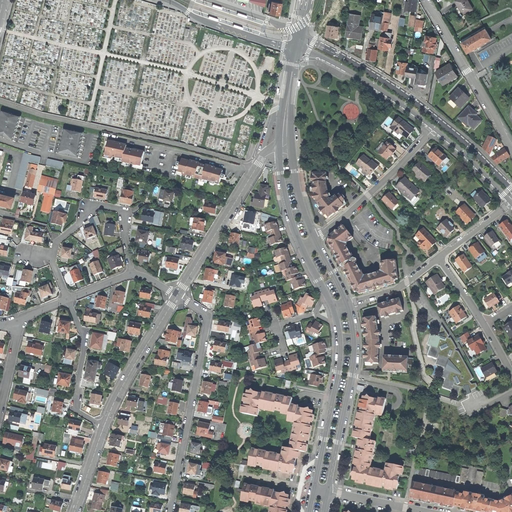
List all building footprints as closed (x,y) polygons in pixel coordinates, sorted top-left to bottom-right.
[(405,12),(410,13),(410,11),(416,12),(418,0),(409,0),(409,3),(406,3),(405,12)] [(461,8),(464,14),(472,9),(467,0),(457,0),(455,1),(459,8),(460,7),(461,8)] [(274,14),(279,15),(281,3),(271,1),(271,3),(269,3),(268,9),(270,10),(269,13),(274,14)] [(351,37),(361,39),(363,27),(358,27),(360,16),(350,14),(348,25),(347,28),(348,28),(347,36),(351,37)] [(379,15),(374,14),(373,22),(372,28),(377,29),(377,30),(381,31),(383,22),(384,14),(379,14),(379,15)] [(424,21),(417,20),(415,31),(422,32),(424,21)] [(339,27),(336,27),(331,25),(328,25),(326,36),(332,37),(337,38),(339,27)] [(477,48),(491,39),(484,27),(461,41),(468,53),(477,48)] [(432,37),(427,36),(426,42),(424,41),(423,46),(425,46),(424,51),(434,53),(434,49),(436,49),(437,42),(436,42),(436,38),(432,37)] [(393,39),(391,39),(385,38),(381,37),(379,49),(384,50),(389,51),(389,47),(391,48),(393,39)] [(376,61),(378,50),(369,48),(366,60),(371,61),(376,61)] [(436,57),(429,55),(428,62),(435,63),(436,57)] [(401,74),(406,75),(408,67),(408,63),(399,62),(397,73),(401,74)] [(438,78),(440,77),(444,84),(456,76),(451,68),(450,65),(435,73),(438,78)] [(418,73),(418,69),(408,67),(406,75),(406,76),(412,77),(410,84),(417,85),(418,83),(419,84),(426,85),(428,74),(418,73)] [(466,97),(458,89),(450,98),(461,108),(469,99),(466,97)] [(473,111),(469,107),(459,118),(467,126),(468,124),(472,127),(474,129),(482,121),(476,116),(474,114),(472,112),(473,111)] [(16,131),(21,117),(2,111),(0,117),(0,137),(13,141),(16,131)] [(403,135),(407,139),(410,135),(414,130),(405,123),(406,122),(404,121),(403,121),(399,118),(390,128),(395,132),(396,130),(403,135)] [(62,141),(59,154),(78,158),(80,147),(83,133),(64,129),(62,137),(61,141),(62,141)] [(483,148),(489,155),(491,151),(497,140),(489,136),(483,148)] [(141,166),(144,152),(137,150),(136,151),(135,150),(126,148),(127,145),(118,143),(108,141),(105,155),(123,159),(123,162),(141,166)] [(375,151),(378,153),(385,144),(382,142),(375,151)] [(393,154),(396,150),(394,149),(395,149),(387,142),(385,144),(378,153),(386,159),(389,156),(390,156),(391,155),(392,153),(393,154)] [(428,156),(439,166),(442,162),(446,157),(435,148),(434,150),(428,156)] [(495,155),(491,158),(497,164),(509,156),(508,153),(505,149),(495,155)] [(15,189),(22,190),(29,162),(31,155),(24,153),(15,189)] [(41,157),(31,155),(29,162),(39,164),(41,157)] [(373,161),(372,162),(363,155),(356,164),(363,170),(362,172),(366,175),(368,174),(370,176),(374,171),(378,166),(373,161)] [(63,163),(48,159),(46,167),(62,170),(63,163)] [(215,184),(219,185),(221,178),(224,179),(225,178),(225,175),(222,175),(223,170),(215,168),(206,165),(206,166),(199,164),(200,163),(190,161),(190,162),(182,159),(181,163),(178,162),(177,166),(180,167),(179,172),(183,173),(182,175),(186,176),(187,175),(195,177),(195,178),(203,180),(203,179),(212,182),(212,181),(215,182),(215,184)] [(421,179),(423,181),(430,172),(419,163),(415,167),(412,171),(415,173),(421,179)] [(26,186),(31,188),(32,188),(36,171),(30,169),(26,186)] [(431,173),(430,172),(423,181),(424,182),(431,173)] [(315,196),(316,199),(316,201),(317,201),(318,205),(321,208),(319,209),(321,211),(323,214),(325,216),(326,215),(329,218),(341,208),(343,206),(341,204),(345,202),(345,201),(340,195),(337,197),(336,196),(331,200),(329,198),(327,187),(326,184),(327,184),(327,173),(313,173),(313,177),(313,181),(313,184),(313,185),(312,185),(313,188),(313,191),(314,194),(315,194),(315,196)] [(404,194),(409,199),(413,196),(414,197),(419,192),(404,178),(400,183),(396,187),(401,192),(404,195),(404,194)] [(54,195),(55,195),(56,191),(58,183),(41,179),(38,191),(44,193),(43,196),(45,196),(41,211),(49,213),(54,195)] [(81,193),(83,182),(78,181),(75,180),(73,180),(71,187),(73,187),(72,191),(78,193),(81,193)] [(253,200),(252,205),(263,208),(266,194),(267,188),(267,187),(261,186),(259,194),(256,194),(256,197),(255,201),(253,200)] [(101,199),(106,200),(108,191),(97,188),(96,190),(94,190),(94,193),(96,193),(95,197),(101,199)] [(134,190),(126,188),(125,191),(123,190),(123,193),(122,193),(120,203),(125,203),(132,205),(134,196),(133,196),(134,190)] [(163,200),(172,202),(174,193),(165,191),(164,198),(163,200)] [(490,200),(481,191),(474,198),(480,204),(479,205),(482,208),(487,204),(490,200)] [(36,196),(29,194),(24,193),(22,202),(29,204),(34,205),(36,196)] [(390,208),(397,202),(388,193),(385,197),(382,200),(390,208)] [(0,206),(12,209),(14,200),(7,199),(8,197),(0,195),(0,206)] [(205,202),(203,213),(215,215),(215,210),(216,206),(212,205),(212,203),(205,202)] [(398,203),(397,202),(390,208),(391,210),(398,203)] [(471,220),(474,216),(464,205),(456,213),(467,223),(471,220)] [(67,216),(68,215),(60,213),(55,211),(52,223),(62,226),(63,221),(66,222),(67,216)] [(150,213),(143,212),(142,217),(141,221),(153,223),(155,214),(154,214),(155,212),(151,211),(150,213)] [(261,221),(261,220),(263,214),(251,211),(250,212),(259,215),(258,218),(258,220),(261,221)] [(253,227),(256,215),(246,213),(245,219),(244,223),(249,223),(248,226),(253,227)] [(190,223),(193,224),(192,230),(196,231),(195,233),(198,234),(199,232),(203,233),(204,226),(205,226),(205,224),(206,222),(205,222),(205,221),(195,219),(194,219),(191,219),(190,223)] [(12,235),(13,233),(14,226),(13,225),(13,222),(3,220),(1,233),(12,235)] [(450,221),(449,222),(446,220),(441,225),(443,227),(439,230),(446,237),(450,234),(454,230),(451,228),(453,227),(452,226),(452,225),(452,224),(450,221)] [(511,227),(511,226),(507,220),(502,223),(499,226),(511,242),(511,241),(511,227)] [(110,222),(106,221),(104,236),(113,238),(115,226),(112,226),(112,222),(110,222)] [(269,235),(272,234),(279,232),(278,227),(276,222),(264,225),(266,231),(263,232),(263,233),(265,234),(269,235)] [(396,261),(396,260),(381,262),(381,270),(380,272),(365,276),(363,276),(356,263),(357,261),(354,259),(347,245),(347,243),(353,238),(344,226),(337,231),(336,230),(335,231),(335,232),(329,237),(330,240),(328,242),(331,249),(332,249),(332,250),(333,251),(333,252),(335,256),(335,257),(335,258),(336,258),(337,259),(336,260),(337,261),(338,261),(340,266),(341,265),(342,267),(343,268),(342,268),(345,272),(344,274),(346,275),(345,276),(346,277),(347,278),(350,284),(355,292),(358,291),(359,294),(367,292),(368,293),(369,292),(369,291),(374,289),(375,290),(376,290),(377,289),(379,289),(380,289),(380,288),(385,286),(386,287),(387,287),(388,285),(396,283),(395,280),(398,279),(397,270),(396,263),(397,262),(396,261)] [(42,243),(44,234),(33,232),(33,229),(30,229),(28,228),(25,240),(39,242),(42,243)] [(96,236),(93,228),(92,228),(88,230),(84,232),(88,240),(92,238),(96,236)] [(432,246),(436,242),(424,229),(416,236),(421,241),(418,243),(424,249),(426,247),(429,249),(432,246)] [(146,244),(149,233),(138,231),(138,232),(137,232),(136,234),(136,236),(137,237),(136,242),(146,244)] [(237,234),(232,232),(231,234),(230,239),(229,245),(238,247),(238,246),(240,246),(241,242),(239,241),(240,236),(237,235),(237,234)] [(271,246),(282,242),(281,237),(279,232),(272,234),(273,238),(269,239),(271,246)] [(501,244),(492,232),(488,235),(484,238),(490,247),(493,244),(496,248),(501,244)] [(9,241),(7,240),(0,238),(0,245),(8,247),(9,241)] [(183,240),(181,249),(192,251),(193,246),(194,242),(183,240)] [(476,259),(484,253),(477,243),(472,246),(469,249),(476,259)] [(8,247),(0,245),(0,255),(7,257),(8,252),(9,247),(8,247)] [(276,262),(282,260),(290,258),(288,253),(287,248),(275,251),(277,257),(274,258),(274,259),(274,261),(276,262)] [(61,262),(67,263),(68,259),(70,260),(70,259),(73,260),(74,256),(71,256),(72,250),(63,249),(62,255),(61,262)] [(98,249),(93,252),(97,258),(102,255),(98,249)] [(247,258),(254,259),(255,250),(249,249),(247,258)] [(148,264),(150,255),(140,253),(139,257),(138,262),(148,264)] [(229,267),(230,259),(225,258),(226,255),(215,253),(214,259),(213,264),(229,267)] [(472,267),(463,254),(459,257),(455,260),(464,273),(472,267)] [(173,271),(174,270),(177,270),(178,266),(179,261),(181,261),(182,256),(174,255),(173,255),(173,259),(165,258),(164,262),(167,263),(166,268),(170,269),(169,271),(173,271)] [(122,267),(123,266),(119,256),(113,259),(112,256),(107,258),(112,271),(118,268),(119,269),(121,269),(123,268),(122,267)] [(281,271),(285,270),(293,268),(291,263),(290,258),(282,260),(283,264),(279,265),(281,271)] [(103,273),(98,262),(90,265),(94,276),(99,274),(103,273)] [(3,266),(0,266),(0,275),(9,278),(11,270),(11,268),(6,267),(3,266)] [(79,283),(83,281),(79,270),(78,270),(77,266),(69,269),(70,272),(71,271),(72,273),(70,273),(70,274),(74,284),(79,283)] [(288,280),(290,280),(291,279),(296,278),(295,275),(299,274),(297,270),(297,267),(293,268),(285,270),(287,277),(288,280)] [(22,280),(21,282),(25,283),(31,284),(33,272),(28,271),(24,270),(22,280)] [(216,276),(217,272),(206,270),(205,275),(203,281),(213,283),(215,275),(216,276)] [(436,294),(444,288),(441,284),(440,282),(439,281),(440,280),(437,276),(425,283),(428,287),(430,286),(436,294)] [(294,290),(306,286),(305,282),(304,279),(300,280),(299,277),(296,278),(291,279),(292,283),(294,290)] [(40,290),(43,299),(48,297),(52,295),(50,290),(52,289),(50,284),(48,285),(48,286),(40,290)] [(18,288),(12,287),(13,292),(15,292),(17,292),(17,293),(15,303),(21,305),(26,306),(28,297),(30,298),(31,292),(23,290),(23,291),(22,290),(22,288),(18,288)] [(210,290),(202,288),(202,292),(204,293),(203,296),(203,298),(203,299),(202,303),(211,305),(211,304),(214,305),(215,298),(212,298),(214,292),(209,291),(210,290)] [(140,298),(150,300),(152,291),(147,290),(142,289),(140,298)] [(269,290),(262,292),(264,299),(268,298),(268,300),(269,304),(277,301),(274,291),(270,292),(269,290)] [(113,296),(112,303),(122,305),(125,294),(120,293),(116,292),(115,296),(113,296)] [(254,308),(262,306),(261,302),(261,300),(264,299),(262,292),(254,294),(255,297),(251,298),(254,308)] [(0,310),(9,313),(12,300),(3,298),(4,295),(0,294),(0,310)] [(494,294),(485,299),(490,307),(494,305),(499,302),(494,294)] [(307,305),(311,307),(315,300),(309,296),(306,295),(304,299),(301,298),(297,304),(296,305),(298,314),(304,312),(306,309),(304,308),(306,305),(307,305)] [(228,308),(233,309),(235,298),(226,296),(224,307),(228,308)] [(100,298),(97,297),(95,308),(104,310),(107,299),(100,298)] [(404,310),(400,298),(391,301),(389,302),(388,302),(378,305),(382,317),(404,310)] [(291,313),(290,312),(294,311),(292,303),(288,305),(281,307),(285,318),(292,316),(291,313)] [(147,308),(140,306),(138,316),(150,319),(150,315),(151,310),(147,309),(147,308)] [(458,323),(466,317),(462,312),(458,306),(448,312),(452,318),(454,316),(458,323)] [(100,315),(86,312),(85,318),(84,322),(95,324),(96,319),(99,320),(100,315)] [(380,339),(376,316),(363,318),(364,323),(362,323),(363,327),(365,327),(365,328),(363,329),(363,330),(363,332),(365,332),(365,333),(364,333),(364,337),(366,337),(367,339),(366,345),(364,345),(364,349),(366,349),(366,350),(364,350),(364,352),(364,353),(366,354),(366,355),(364,355),(364,359),(366,359),(365,363),(378,364),(380,339)] [(187,317),(183,334),(192,336),(196,337),(197,333),(198,328),(193,327),(193,325),(191,325),(192,321),(190,318),(187,317)] [(248,326),(250,334),(258,331),(257,328),(258,328),(262,326),(260,318),(250,321),(251,325),(248,326)] [(59,333),(68,334),(69,327),(70,324),(66,323),(66,321),(62,320),(62,323),(60,322),(59,333)] [(230,326),(231,324),(219,321),(219,326),(218,330),(229,333),(230,329),(230,326)] [(314,333),(318,335),(320,332),(323,326),(316,322),(314,325),(313,327),(310,325),(306,332),(313,336),(314,333)] [(51,325),(42,323),(42,326),(40,333),(49,335),(51,325)] [(130,323),(128,334),(139,336),(140,330),(141,325),(130,323)] [(299,328),(295,329),(295,327),(294,325),(287,328),(289,332),(291,339),(298,337),(301,336),(299,328)] [(438,337),(431,334),(428,344),(431,345),(428,355),(438,359),(436,365),(445,368),(442,377),(446,379),(443,388),(452,391),(451,393),(458,394),(458,395),(458,396),(457,398),(465,394),(466,396),(466,395),(471,394),(470,391),(470,389),(474,388),(475,388),(478,387),(476,383),(472,384),(470,382),(473,378),(462,357),(461,358),(460,356),(461,356),(459,352),(455,351),(456,348),(457,349),(453,342),(450,338),(450,339),(448,338),(449,335),(442,325),(438,337)] [(178,335),(178,332),(171,331),(168,330),(166,341),(166,342),(168,342),(176,344),(178,335)] [(255,340),(257,344),(259,344),(267,341),(264,333),(260,334),(259,335),(258,331),(250,334),(252,341),(255,340)] [(107,332),(107,337),(107,340),(114,341),(115,334),(107,332)] [(468,342),(470,341),(471,340),(467,333),(460,337),(464,344),(468,342)] [(102,342),(103,336),(93,334),(92,340),(90,348),(101,350),(102,342)] [(471,340),(470,341),(474,349),(477,354),(486,350),(483,345),(483,344),(482,341),(478,336),(471,340)] [(119,340),(118,345),(121,346),(120,352),(129,354),(130,347),(131,342),(119,340)] [(226,345),(227,344),(215,342),(215,346),(214,351),(225,353),(226,349),(226,345)] [(313,346),(315,352),(316,356),(319,355),(324,353),(323,350),(327,349),(326,348),(326,346),(325,342),(313,346)] [(40,345),(34,343),(34,345),(29,343),(28,348),(27,353),(42,356),(44,347),(40,346),(40,345)] [(248,351),(250,359),(257,357),(257,353),(258,353),(262,352),(259,344),(257,344),(254,345),(249,346),(251,351),(248,351)] [(68,350),(66,360),(72,361),(74,361),(76,356),(76,352),(68,350)] [(167,360),(168,357),(169,358),(170,352),(160,350),(158,356),(157,355),(156,359),(155,364),(166,367),(167,363),(168,363),(169,360),(167,360)] [(189,353),(179,351),(177,360),(182,361),(188,362),(191,363),(192,360),(193,355),(189,354),(189,353)] [(291,362),(287,363),(289,371),(297,368),(296,366),(300,364),(297,354),(289,357),(290,361),(291,362)] [(314,367),(326,364),(325,361),(324,357),(320,358),(319,355),(316,356),(311,357),(312,361),(314,367)] [(408,371),(408,365),(408,358),(408,357),(384,356),(383,370),(387,370),(389,370),(391,370),(391,372),(393,372),(397,373),(400,373),(400,371),(403,371),(408,371)] [(256,370),(266,367),(264,359),(260,360),(259,360),(257,357),(250,359),(252,366),(255,365),(256,370)] [(281,370),(282,373),(289,371),(287,363),(284,364),(283,363),(282,359),(274,361),(277,371),(281,370)] [(234,363),(222,360),(221,364),(223,364),(222,368),(224,369),(224,367),(233,369),(234,363)] [(87,367),(86,371),(96,373),(98,363),(91,362),(91,363),(88,363),(87,367)] [(210,371),(221,373),(222,368),(223,364),(221,364),(211,362),(210,366),(210,371)] [(486,377),(497,371),(494,367),(492,363),(481,369),(486,377)] [(110,364),(104,375),(113,380),(116,375),(119,369),(110,364)] [(19,377),(32,380),(33,374),(31,374),(32,369),(22,366),(20,372),(19,377)] [(54,367),(47,366),(45,373),(53,375),(54,367)] [(323,374),(307,370),(306,374),(311,375),(310,382),(309,386),(317,387),(317,384),(319,384),(321,384),(322,381),(323,378),(322,377),(323,374)] [(87,382),(94,383),(96,373),(86,371),(85,376),(85,380),(88,381),(87,382)] [(55,380),(54,385),(69,388),(70,382),(72,377),(60,374),(59,380),(55,380)] [(232,375),(225,374),(223,382),(227,383),(231,383),(232,375)] [(139,386),(148,387),(151,377),(142,375),(141,380),(139,386)] [(178,380),(174,379),(172,391),(181,393),(182,387),(183,381),(178,380)] [(213,385),(213,384),(212,383),(208,383),(204,382),(203,387),(201,393),(211,395),(211,391),(213,385)] [(31,404),(34,394),(16,390),(15,395),(14,400),(19,401),(18,403),(26,405),(26,403),(31,404)] [(259,409),(262,394),(260,393),(247,391),(246,395),(244,394),(243,402),(245,402),(244,406),(242,405),(241,413),(258,416),(259,409)] [(262,394),(259,409),(274,412),(274,410),(281,412),(281,413),(289,415),(291,404),(292,398),(283,396),(262,392),(262,394)] [(89,405),(99,407),(100,402),(101,397),(91,395),(89,405)] [(168,398),(159,396),(157,403),(167,405),(168,398)] [(382,416),(386,399),(378,397),(378,399),(363,396),(362,400),(360,399),(358,407),(360,407),(360,408),(360,410),(358,410),(355,425),(356,426),(356,428),(356,429),(354,429),(352,437),(358,438),(357,446),(359,446),(358,448),(358,449),(356,449),(353,464),(355,464),(354,470),(351,479),(356,480),(355,482),(363,484),(363,482),(366,483),(366,485),(381,488),(382,486),(385,487),(385,489),(392,490),(393,489),(397,490),(399,479),(400,474),(402,475),(404,467),(386,464),(385,471),(370,468),(376,442),(369,440),(375,414),(382,416)] [(127,406),(137,407),(139,399),(135,398),(133,397),(129,397),(128,401),(127,406)] [(209,404),(209,403),(200,401),(199,406),(198,412),(207,414),(207,413),(208,413),(209,409),(208,409),(209,404)] [(52,413),(61,415),(62,409),(63,404),(54,402),(52,413)] [(174,403),(172,403),(170,403),(167,414),(177,416),(178,410),(179,404),(174,403)] [(295,423),(310,426),(311,422),(312,423),(314,415),(312,415),(313,411),(300,408),(298,408),(299,406),(291,404),(289,415),(287,421),(295,423)] [(511,426),(511,427),(511,429),(511,406),(510,407),(509,408),(510,410),(508,411),(508,412),(507,412),(507,410),(500,408),(498,416),(506,419),(507,416),(511,417),(511,426)] [(27,416),(11,412),(10,417),(9,421),(25,425),(27,416)] [(117,425),(127,427),(129,418),(119,416),(118,420),(117,425)] [(77,436),(78,432),(80,432),(80,428),(82,423),(70,421),(68,430),(69,430),(68,434),(70,435),(77,436)] [(210,425),(200,422),(198,428),(197,433),(199,434),(199,435),(208,437),(213,438),(214,433),(209,432),(210,425)] [(225,432),(226,425),(223,424),(219,423),(218,426),(216,425),(215,426),(215,430),(225,432)] [(289,448),(298,451),(300,451),(306,452),(308,445),(306,444),(306,443),(307,441),(309,441),(312,426),(310,426),(295,423),(289,448)] [(161,435),(172,437),(173,432),(175,426),(174,426),(166,424),(165,425),(161,424),(159,433),(161,433),(161,435)] [(21,449),(23,438),(6,433),(5,439),(3,444),(8,445),(8,446),(11,446),(21,449)] [(171,442),(172,437),(161,435),(157,434),(156,439),(159,440),(171,442)] [(110,447),(119,448),(122,437),(112,435),(111,440),(110,447)] [(83,441),(71,439),(69,451),(70,452),(69,454),(81,457),(82,454),(83,451),(84,445),(82,445),(83,441)] [(190,452),(199,454),(201,445),(192,443),(191,448),(190,452)] [(171,445),(161,444),(161,448),(159,453),(162,453),(164,454),(169,455),(170,451),(171,445)] [(42,456),(54,458),(55,454),(57,448),(45,445),(44,449),(41,449),(40,453),(43,453),(42,456)] [(282,455),(279,470),(281,470),(282,471),(289,472),(294,473),(297,458),(298,451),(289,448),(283,447),(282,455)] [(271,468),(279,470),(282,455),(252,448),(248,465),(256,467),(256,465),(262,467),(263,467),(263,469),(271,470),(271,468)] [(118,463),(119,456),(109,454),(108,459),(107,465),(116,467),(117,462),(118,463)] [(12,463),(1,460),(0,462),(0,464),(0,470),(11,473),(12,469),(11,468),(12,463)] [(166,462),(160,461),(159,464),(155,463),(154,466),(153,466),(152,468),(154,469),(153,472),(164,475),(165,470),(166,466),(166,465),(166,462)] [(199,473),(196,472),(198,466),(189,465),(188,469),(187,474),(198,477),(199,473)] [(460,477),(420,468),(418,474),(459,483),(460,477)] [(469,469),(462,468),(459,482),(466,483),(469,469)] [(484,472),(477,471),(474,485),(481,486),(484,472)] [(96,484),(106,485),(107,481),(108,481),(109,475),(108,475),(108,474),(99,472),(98,478),(96,484)] [(8,483),(9,480),(0,477),(0,491),(4,492),(5,486),(11,487),(12,483),(8,483)] [(32,489),(42,491),(43,487),(44,481),(34,479),(33,486),(30,485),(29,490),(32,490),(32,489)] [(68,481),(63,480),(61,489),(70,491),(71,486),(72,483),(68,482),(68,481)] [(457,492),(413,482),(410,498),(414,499),(414,500),(431,504),(431,502),(436,503),(435,505),(453,509),(454,506),(457,493),(457,492)] [(166,486),(154,483),(153,488),(152,492),(152,495),(159,497),(159,495),(164,496),(165,492),(166,486)] [(271,507),(274,492),(274,491),(274,490),(258,487),(245,484),(241,501),(248,502),(249,501),(256,502),(256,504),(271,507)] [(197,493),(194,492),(195,487),(185,485),(184,490),(183,494),(193,496),(192,498),(196,499),(197,493)] [(285,511),(286,510),(286,509),(286,507),(288,499),(289,495),(274,492),(271,507),(269,511),(285,511)] [(511,511),(511,494),(507,497),(507,496),(505,498),(505,499),(503,500),(502,499),(500,500),(500,501),(499,502),(484,498),(485,496),(465,492),(464,494),(459,493),(457,493),(454,506),(456,506),(462,508),(461,510),(466,511),(466,510),(471,511),(477,511),(481,511),(482,511),(511,511)] [(91,510),(100,511),(102,503),(103,503),(105,496),(94,494),(93,501),(91,510)] [(60,511),(61,509),(63,504),(52,501),(50,510),(57,511),(60,511)] [(156,505),(151,504),(149,511),(160,511),(161,511),(162,506),(158,506),(158,504),(156,503),(156,505)] [(191,505),(184,503),(184,505),(181,505),(180,510),(179,511),(194,511),(195,511),(190,511),(191,507),(190,506),(191,505)]
